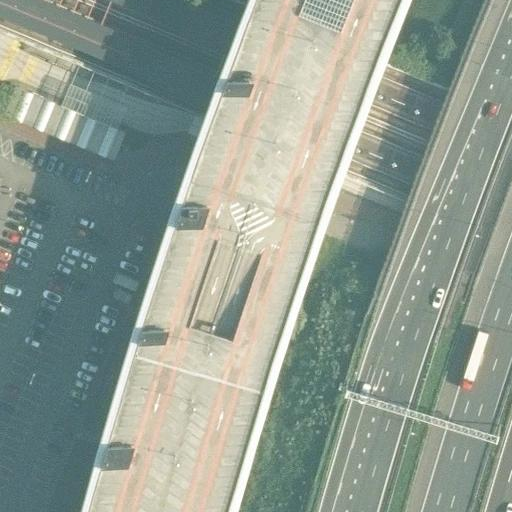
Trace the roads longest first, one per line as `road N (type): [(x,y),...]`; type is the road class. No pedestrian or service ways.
road 1 (motorway): [(511,71),(433,265),(353,511)]
road 2 (motorway): [(511,297),(441,511)]
